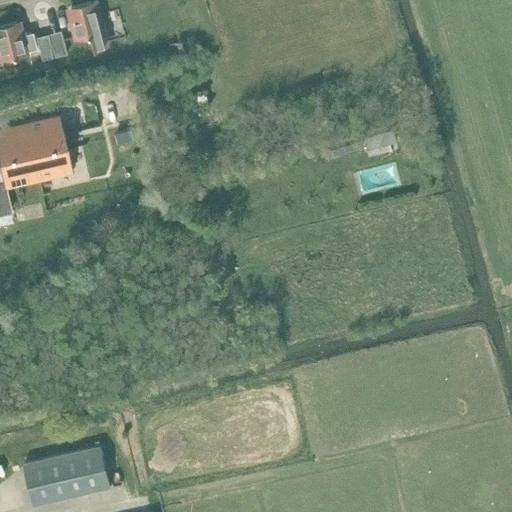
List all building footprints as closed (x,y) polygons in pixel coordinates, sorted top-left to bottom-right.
[(74,15),(70,16),(76,37),(89,33),(90,35),(92,35),(96,48),(110,44),(106,29),(97,0),(94,0),(72,6),(74,15)] [(16,21),(0,25),(0,57),(28,50),(22,29),(18,30),(16,21)] [(3,188),(4,188),(72,174),(59,114),(0,126),(0,176),(3,189),(3,188)] [(393,129),(362,137),(365,149),(396,141),(393,129)] [(0,213),(8,212),(3,188),(3,189),(0,176),(0,213)] [(101,444),(23,461),(33,503),(110,486),(101,444)]
